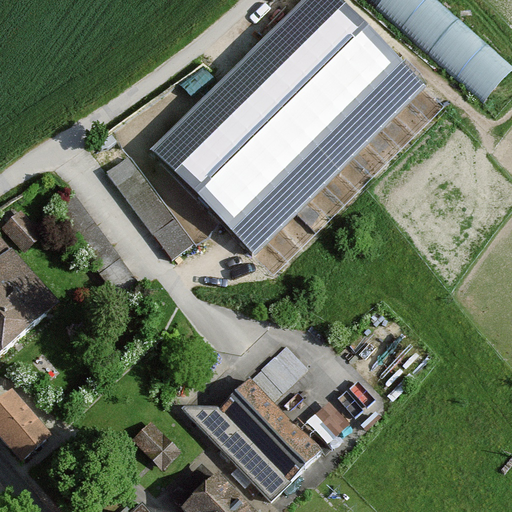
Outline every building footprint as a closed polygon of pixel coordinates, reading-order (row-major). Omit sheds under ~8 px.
[(179,133),(154,158),(253,257),(423,87),(336,0),(310,0),(178,132),(179,133)] [(449,54),(445,59),(492,98),(511,73),(511,60),(472,27),(464,36),(475,45),(460,63),(449,54)] [(172,262),(193,246),(128,160),(107,175),(172,262)] [(139,285),(75,198),(54,213),(118,300),(139,285)] [(41,237),(22,217),(5,232),(24,252),(41,237)] [(0,357),(56,308),(0,245),(0,357)] [(250,383),(249,382),(219,411),(186,411),(185,410),(183,412),(271,503),(320,456),(298,433),(302,429),(296,423),(292,426),(271,404),(250,383)] [(47,439),(11,398),(0,408),(0,435),(22,461),(47,439)] [(176,455),(151,429),(137,442),(163,468),(176,455)] [(246,511),(216,480),(184,511),(246,511)]
